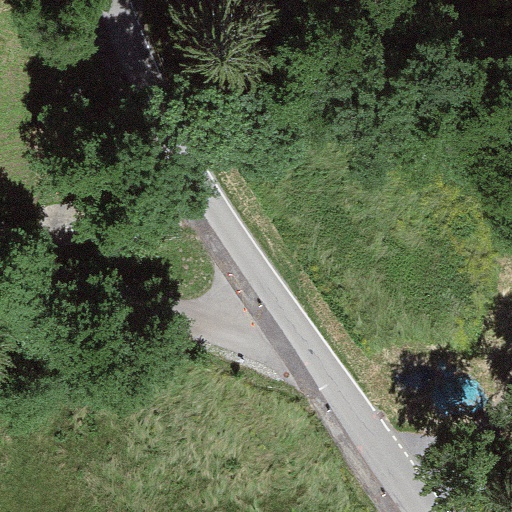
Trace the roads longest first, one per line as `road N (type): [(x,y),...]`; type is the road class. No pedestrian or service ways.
road 1 (unclassified): [(417,511),(190,185),(123,52),(108,0)]
road 2 (track): [(0,216),(163,316),(301,342)]
